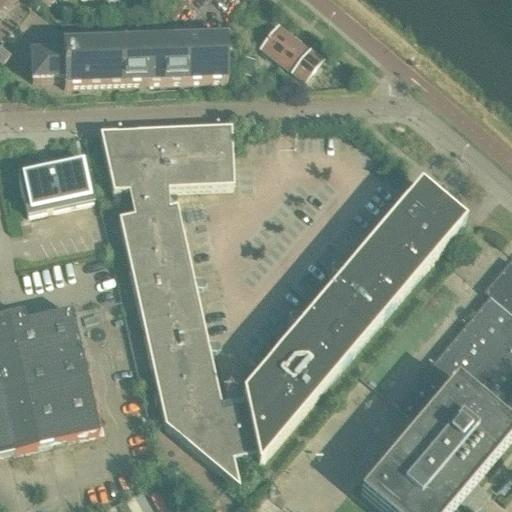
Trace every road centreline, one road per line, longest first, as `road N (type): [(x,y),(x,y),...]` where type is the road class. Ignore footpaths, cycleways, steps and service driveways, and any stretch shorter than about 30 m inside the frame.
road 1 (unclassified): [(0,121),(402,106)]
road 2 (unclassified): [(402,106),(511,190)]
